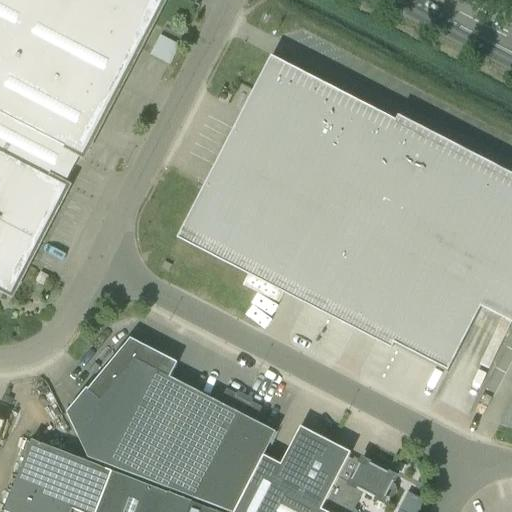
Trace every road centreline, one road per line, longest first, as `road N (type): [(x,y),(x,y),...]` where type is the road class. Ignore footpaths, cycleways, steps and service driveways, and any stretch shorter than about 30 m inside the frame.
road 1 (unclassified): [(464,456),(96,269)]
road 2 (unknown): [(222,23),(511,171)]
road 3 (unclassified): [(234,0),(96,269)]
road 4 (unclassified): [(96,269),(57,336),(33,354),(0,362)]
